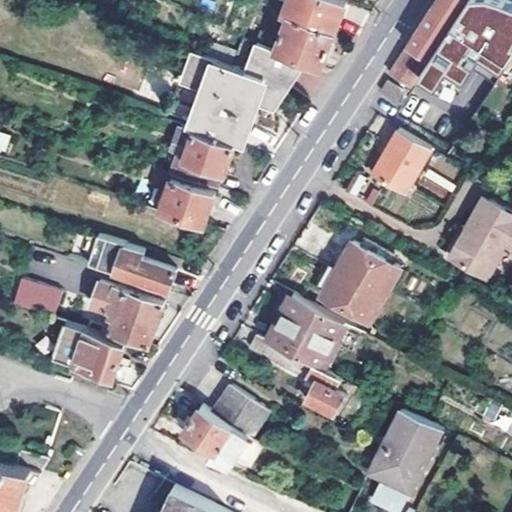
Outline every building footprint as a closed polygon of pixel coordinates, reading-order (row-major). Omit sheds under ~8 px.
[(348,0),(290,0),(286,12),(291,14),(336,31),(348,0)] [(435,54),(469,0),(439,0),(423,25),(391,72),(414,87),(425,70),(435,54)] [(484,56),(505,70),(511,59),(511,1),(509,0),(469,0),(435,54),(450,64),(459,51),(478,64),(484,56)] [(306,58),(322,64),(336,31),(291,14),(277,47),(306,58)] [(258,40),(245,70),(231,65),(197,52),(188,81),(206,87),(193,128),(197,129),(238,143),(243,145),(261,95),(280,102),(306,58),(277,47),(258,40)] [(450,64),(435,54),(425,70),(460,91),(478,64),(459,51),(450,64)] [(380,90),(403,104),(411,92),(388,78),(380,90)] [(402,126),(401,125),(385,154),(388,156),(377,175),(407,192),(435,145),(402,126)] [(172,173),(217,187),(221,173),(226,175),(238,143),(197,129),(186,161),(176,159),(172,173)] [(0,150),(5,151),(10,134),(0,131),(0,150)] [(116,131),(112,145),(154,159),(159,146),(116,131)] [(446,200),(456,184),(427,168),(418,184),(446,200)] [(173,177),(163,209),(206,223),(213,203),(216,203),(220,204),(222,196),(216,194),(217,191),(173,177)] [(464,234),(451,256),(489,278),(508,247),(511,249),(511,210),(489,196),(478,215),(482,218),(470,238),(464,234)] [(93,266),(136,281),(137,278),(171,289),(178,270),(142,258),(144,251),(103,237),(93,266)] [(356,238),(324,292),(373,319),(404,265),(356,238)] [(22,276),(13,303),(55,317),(64,290),(22,276)] [(118,320),(113,332),(129,338),(151,345),(166,302),(101,279),(92,304),(114,312),(111,318),(118,320)] [(296,292),(271,339),(324,365),(347,318),(296,292)] [(128,342),(68,321),(56,357),(77,364),(76,366),(75,370),(94,377),(97,371),(116,377),(128,342)] [(271,339),(259,333),(253,348),(309,376),(305,384),(315,389),(310,398),(339,413),(349,394),(339,388),(345,376),(324,365),(271,339)] [(233,384),(216,413),(235,426),(238,426),(253,436),(254,436),(268,414),(272,409),(233,384)] [(235,426),(216,413),(204,405),(186,432),(234,464),(253,436),(238,426),(235,426)] [(445,426),(404,406),(372,469),(413,489),(445,426)] [(31,464),(0,455),(0,511),(18,511),(26,486),(31,464)] [(229,511),(232,508),(177,482),(164,511),(229,511)]
